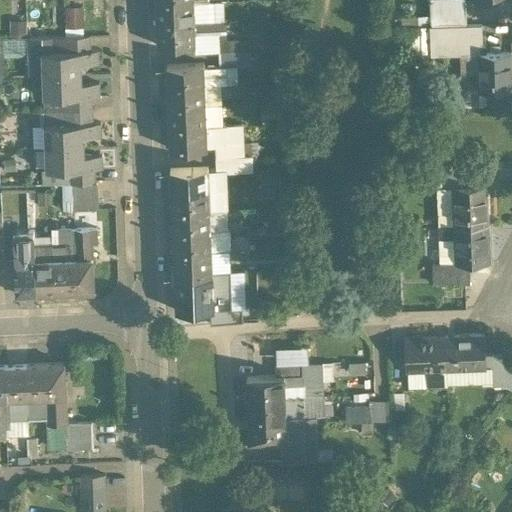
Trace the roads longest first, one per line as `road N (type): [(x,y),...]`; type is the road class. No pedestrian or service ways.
road 1 (residential): [(130,0),(147,325)]
road 2 (residential): [(147,325),(153,511)]
road 3 (residential): [(147,325),(0,330)]
